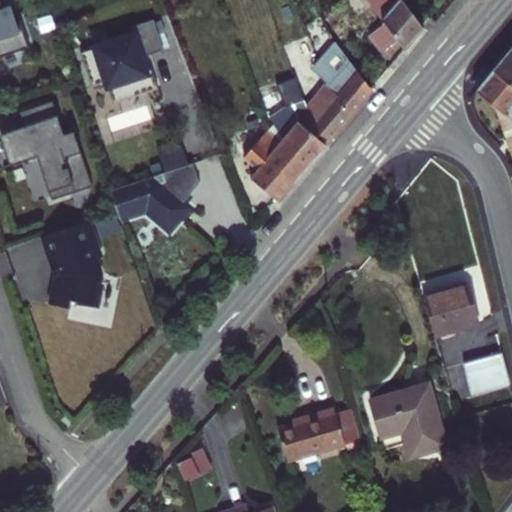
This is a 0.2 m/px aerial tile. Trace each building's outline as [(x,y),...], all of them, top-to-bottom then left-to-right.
[(0,0),(0,44),(4,56),(30,47),(21,20),(16,21),(11,4),(3,7),(0,0)] [(397,37),(415,15),(403,0),(377,0),(371,8),(397,37)] [(103,78),(111,99),(154,82),(147,64),(142,66),(136,52),(159,44),(147,13),(123,23),(126,31),(76,51),(89,83),(103,78)] [(511,23),(482,62),(511,86),(511,23)] [(320,72),(343,102),(365,76),(340,48),(332,31),(305,59),(320,72)] [(511,158),(511,86),(482,62),(464,86),(489,104),(506,160),(511,158)] [(319,131),(343,102),(320,72),(299,97),(289,109),(319,131)] [(281,95),(297,89),(293,80),(277,86),(281,95)] [(25,126),(0,134),(0,136),(10,165),(37,155),(52,199),(93,185),(73,130),(64,133),(52,100),(19,111),(25,126)] [(302,152),(319,131),(289,109),(272,129),(302,152)] [(245,167),(271,189),(302,152),(272,129),(271,131),(264,126),(268,121),(260,114),(236,141),(254,156),(245,167)] [(167,169),(110,187),(119,215),(146,207),(167,224),(186,200),(176,192),(180,187),(184,190),(196,175),(182,133),(158,141),(167,169)] [(87,220),(43,235),(52,261),(53,262),(55,262),(58,273),(55,274),(50,308),(70,311),(70,307),(74,308),(75,307),(96,310),(99,286),(95,285),(97,275),(92,261),(94,260),(98,252),(87,220)] [(427,344),(474,331),(463,292),(416,305),(427,344)] [(465,414),(505,404),(495,370),(456,381),(465,414)] [(412,462),(438,454),(422,393),(358,410),(368,448),(405,438),(412,462)] [(275,464),(354,436),(344,407),(331,411),(328,402),(262,426),(275,464)] [(175,459),(185,480),(211,467),(201,446),(175,459)] [(244,511),(276,511),(267,485),(239,495),(244,511)] [(236,511),(231,497),(219,501),(220,503),(195,511),(236,511)]
